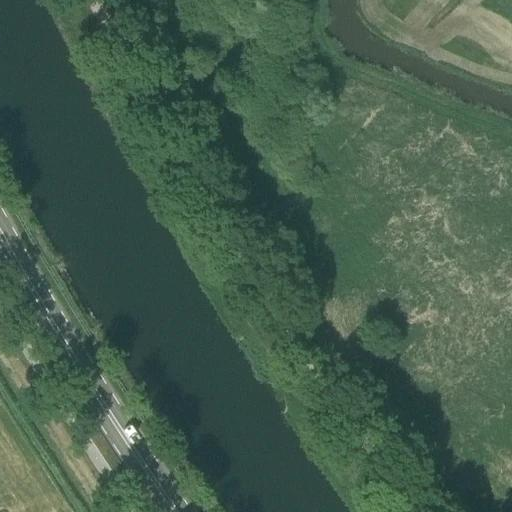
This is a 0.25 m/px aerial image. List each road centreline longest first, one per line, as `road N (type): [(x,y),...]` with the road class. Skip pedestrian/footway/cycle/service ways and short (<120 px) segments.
road 1 (track): [(402,511),(300,375),(88,0)]
road 2 (primary): [(174,511),(101,411),(0,236)]
